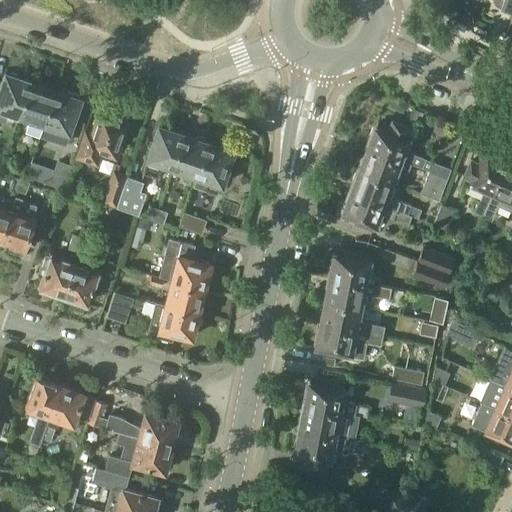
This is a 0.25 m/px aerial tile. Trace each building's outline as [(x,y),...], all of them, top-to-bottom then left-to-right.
[(511,0),(504,0),(502,7),(511,10),(511,0)] [(19,115),(31,80),(5,72),(0,87),(0,119),(5,122),(8,111),(19,115)] [(41,134),(44,123),(56,89),(31,80),(19,115),(29,118),(25,129),(41,134)] [(56,89),(44,123),(51,126),(47,137),(56,140),(59,133),(66,135),(68,131),(69,132),(81,97),(56,89)] [(127,121),(100,112),(92,134),(85,132),(77,155),(95,161),(99,150),(115,156),(127,121)] [(368,146),(412,163),(429,170),(424,182),(443,189),(451,168),(404,149),(409,136),(405,134),(407,128),(392,122),(389,128),(377,123),(368,146)] [(173,167),(184,133),(158,124),(147,159),(148,159),(144,171),(158,176),(163,164),(173,167)] [(184,133),(173,167),(196,176),(208,141),(184,133)] [(234,150),(208,141),(196,176),(197,176),(193,186),(217,194),(221,184),(222,184),(223,181),(229,180),(230,175),(227,170),(234,150)] [(368,146),(359,170),(392,182),(393,179),(396,180),(400,170),(408,173),(412,163),(368,146)] [(478,163),(471,160),(465,175),(473,178),(471,182),(485,188),(480,200),(478,199),(473,211),(483,215),(507,160),(497,155),(496,152),(489,150),(486,151),(484,150),(478,163)] [(511,161),(507,160),(483,215),(491,219),(497,204),(511,210),(511,161)] [(71,165),(58,161),(50,183),(63,188),(71,165)] [(387,196),(392,182),(359,170),(351,191),(408,213),(411,205),(387,196)] [(9,187),(17,190),(21,178),(13,176),(9,187)] [(143,181),(127,176),(116,207),(138,214),(146,192),(140,190),(143,181)] [(29,181),(21,178),(17,190),(25,193),(29,181)] [(439,200),(443,189),(424,182),(420,193),(439,200)] [(109,186),(104,202),(116,206),(121,191),(109,186)] [(425,220),(408,213),(351,191),(342,217),(374,229),(379,215),(408,225),(409,223),(422,228),(425,220)] [(0,195),(0,239),(1,240),(11,209),(14,200),(0,195)] [(14,200),(11,209),(1,240),(24,248),(27,240),(31,229),(35,217),(33,216),(37,204),(22,199),(23,197),(16,195),(14,200)] [(446,229),(454,208),(441,203),(433,224),(446,229)] [(145,216),(155,220),(159,208),(149,205),(145,216)] [(167,211),(159,208),(155,220),(163,223),(167,211)] [(205,219),(187,213),(184,212),(179,224),(201,232),(205,219)] [(138,226),(147,228),(149,219),(139,217),(138,226)] [(78,251),(84,237),(82,236),(86,226),(76,224),(68,247),(78,251)] [(31,229),(27,240),(35,243),(41,226),(38,225),(36,230),(31,229)] [(179,229),(178,235),(186,237),(188,231),(179,229)] [(511,237),(510,236),(502,255),(511,259),(511,237)] [(89,255),(94,240),(84,237),(78,251),(89,255)] [(160,276),(172,279),(204,287),(205,284),(210,283),(212,276),(208,272),(211,262),(191,257),(193,246),(169,239),(160,276)] [(468,258),(491,266),(497,251),(474,242),(468,258)] [(449,272),(455,257),(423,245),(417,260),(449,272)] [(332,266),(331,275),(363,281),(378,284),(392,287),(394,278),(381,275),(381,277),(364,274),(367,257),(335,250),(334,253),(335,253),(331,256),(330,263),(332,266)] [(40,286),(64,294),(74,262),(51,254),(50,256),(46,255),(42,266),(47,267),(40,286)] [(444,286),(449,272),(417,260),(412,275),(444,286)] [(74,262),(64,294),(89,302),(95,283),(100,285),(103,274),(98,272),(99,270),(74,262)] [(164,277),(152,273),(149,283),(161,287),(164,277)] [(326,298),(326,300),(358,306),(369,308),(372,291),(377,292),(377,294),(390,296),(392,287),(378,284),(363,281),(331,275),(329,286),(325,288),(324,295),(326,298)] [(204,287),(172,279),(165,304),(198,312),(204,287)] [(105,315),(125,322),(133,297),(114,290),(105,315)] [(448,299),(436,296),(433,310),(445,312),(448,299)] [(323,313),(321,323),(383,335),(385,325),(355,319),(358,306),(326,300),(325,302),(322,303),(321,310),(323,313)] [(202,316),(198,312),(165,304),(155,301),(151,318),(161,321),(157,337),(173,341),(175,332),(192,336),(195,324),(200,323),(202,316)] [(478,330),(452,319),(446,332),(472,343),(478,330)] [(423,333),(435,336),(438,324),(425,322),(423,333)] [(381,344),(383,335),(321,323),(319,334),(316,336),(314,342),(317,345),(317,347),(363,356),(366,341),(381,344)] [(506,384),(511,386),(511,348),(506,346),(495,369),(492,377),(498,380),(497,381),(506,384)] [(392,377),(422,383),(424,370),(394,364),(392,377)] [(435,365),(432,379),(445,384),(450,372),(435,365)] [(308,394),(306,404),(360,414),(367,416),(369,406),(341,400),(347,373),(319,367),(316,380),(311,379),(311,382),(306,384),(305,390),(308,394)] [(43,436),(47,424),(50,413),(60,382),(36,374),(26,405),(40,410),(29,441),(39,445),(43,436)] [(498,380),(492,377),(486,375),(486,377),(489,378),(480,401),(481,401),(495,408),(511,415),(511,386),(506,384),(497,381),(498,380)] [(427,388),(391,381),(387,399),(423,407),(427,388)] [(83,390),(60,382),(50,413),(73,421),(83,390)] [(108,403),(96,399),(89,417),(88,417),(86,423),(119,431),(119,430),(139,435),(171,444),(174,434),(178,432),(180,426),(177,422),(178,418),(146,409),(141,426),(121,416),(109,413),(108,418),(104,416),(108,403)] [(511,415),(495,408),(481,401),(471,424),(488,432),(487,433),(498,438),(499,435),(511,440),(511,415)] [(355,438),(360,414),(306,404),(304,414),(300,416),(299,422),(302,426),(301,428),(332,434),(355,438)] [(426,408),(424,420),(437,425),(442,415),(426,408)] [(47,424),(43,436),(51,440),(55,428),(47,424)] [(362,439),(355,438),(332,434),(301,428),(299,439),(295,441),(293,448),(297,451),(296,454),(310,457),(309,467),(326,470),(328,460),(331,461),(334,445),(360,450),(362,439)] [(168,459),(171,444),(139,435),(119,430),(119,431),(116,442),(124,444),(121,456),(109,453),(105,469),(128,475),(129,475),(133,463),(164,471),(165,469),(169,468),(171,462),(168,459)] [(418,450),(420,439),(405,436),(404,444),(401,443),(400,447),(418,450)] [(112,486),(106,510),(106,511),(111,511),(152,511),(153,509),(158,507),(159,502),(156,499),(157,496),(126,488),(129,475),(128,475),(105,469),(96,466),(92,481),(112,486)] [(63,499),(75,502),(79,487),(67,484),(63,499)] [(407,511),(411,493),(389,488),(384,511),(407,511)] [(411,493),(407,511),(422,511),(426,495),(411,493)] [(65,511),(71,511),(75,502),(63,499),(60,510),(65,511)]
